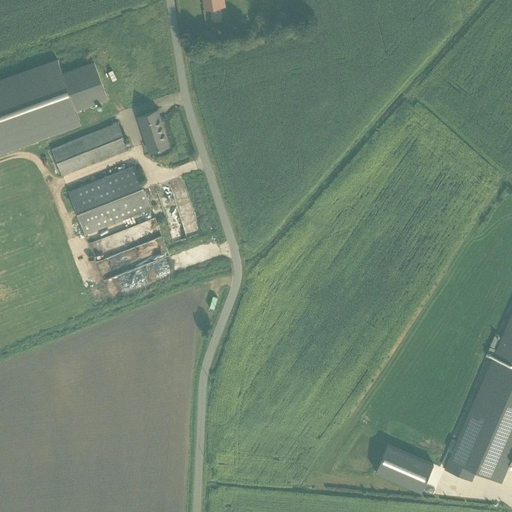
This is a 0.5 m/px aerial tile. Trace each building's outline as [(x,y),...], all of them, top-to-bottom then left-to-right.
[(202,0),(204,9),(224,5),(222,0),(202,0)] [(57,57),(0,77),(0,153),(81,123),(76,110),(108,99),(94,62),(63,72),(57,57)] [(106,66),(101,70),(107,77),(112,73),(106,66)] [(147,153),(169,146),(158,107),(136,113),(147,153)] [(119,126),(51,152),(72,205),(81,201),(90,222),(81,225),(86,238),(153,212),(119,126)] [(165,206),(175,240),(189,236),(179,201),(165,206)] [(96,278),(165,252),(158,235),(89,261),(96,278)] [(509,468),(511,459),(511,294),(493,349),(498,351),(496,355),(505,358),(503,363),(484,356),(476,379),(479,380),(477,385),(481,386),(479,394),(467,389),(439,467),(467,477),(470,469),(497,479),(502,465),(509,468)]
